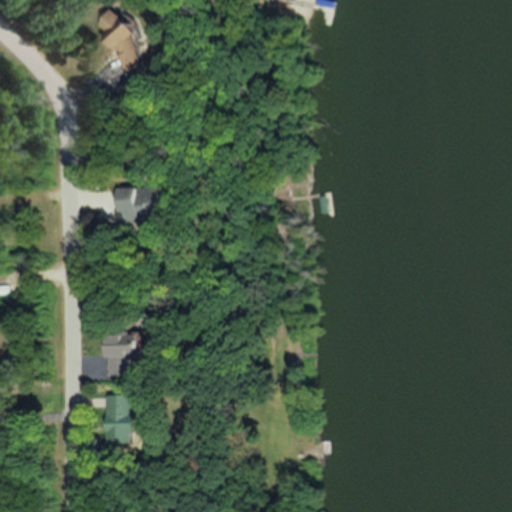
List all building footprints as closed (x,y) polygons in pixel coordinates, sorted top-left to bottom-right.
[(111,16),(131,75),(155,66),(138,16),(127,20),(124,11),(111,16)] [(174,185),(129,186),(130,220),(175,219),(174,185)] [(117,376),(143,375),(142,354),(155,353),(154,332),(115,333),(117,376)] [(0,404),(10,405),(10,385),(0,385),(0,404)] [(116,394),(117,442),(145,442),(145,430),(151,430),(150,412),(145,412),(145,394),(116,394)]
